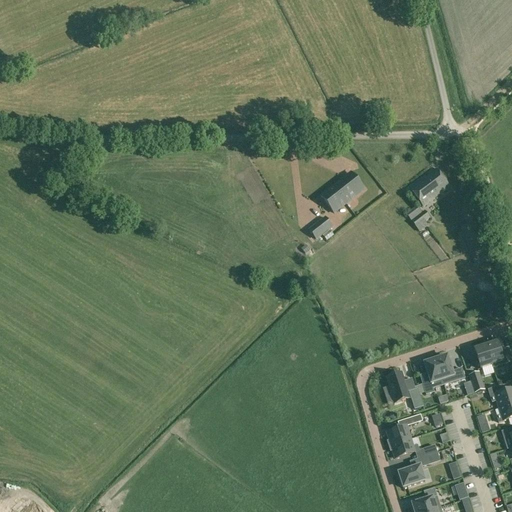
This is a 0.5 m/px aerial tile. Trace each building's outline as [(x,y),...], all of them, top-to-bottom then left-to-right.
[(424,208),(449,188),(435,170),(410,190),(424,208)] [(351,174),(333,188),(346,204),(364,190),(351,174)] [(333,188),(321,197),(334,214),(346,204),(333,188)] [(424,211),(411,222),(420,232),(428,226),(425,223),(430,219),(424,211)] [(332,228),(325,218),(309,231),(316,240),(332,228)] [(491,260),(481,233),(465,240),(475,267),(491,260)] [(485,347),(493,369),(504,365),(497,343),(485,347)] [(492,369),(493,369),(485,347),(474,351),(480,370),(491,366),(492,369)] [(435,361),(444,386),(465,379),(461,370),(452,373),(452,372),(447,357),(435,361)] [(432,390),(444,386),(435,361),(424,365),(427,374),(429,379),(432,390)] [(479,373),(469,376),(475,394),(484,390),(479,373)] [(401,374),(386,379),(395,404),(409,399),(407,393),(415,390),(411,380),(404,382),(401,374)] [(496,402),(498,409),(511,404),(511,390),(502,393),(500,387),(488,391),(492,403),(496,402)] [(511,419),(511,404),(498,409),(501,416),(497,418),(498,424),(511,419)] [(407,420),(409,426),(422,422),(420,416),(407,420)] [(477,419),(480,426),(486,424),(484,416),(477,419)] [(410,440),(406,427),(386,434),(391,447),(410,440)] [(511,448),(509,449),(509,450),(511,448),(511,429),(502,433),(504,440),(510,437),(511,442),(511,448)] [(410,440),(391,447),(395,460),(419,452),(417,446),(413,448),(410,440)] [(424,458),(438,454),(435,447),(422,451),(424,458)] [(421,459),(424,466),(440,461),(438,454),(424,458),(421,459)] [(420,467),(398,474),(403,489),(425,482),(420,467)] [(463,485),(455,488),(460,501),(467,498),(463,485)] [(426,501),(426,500),(421,502),(412,505),(414,511),(430,511),(441,509),(437,497),(426,501)]
